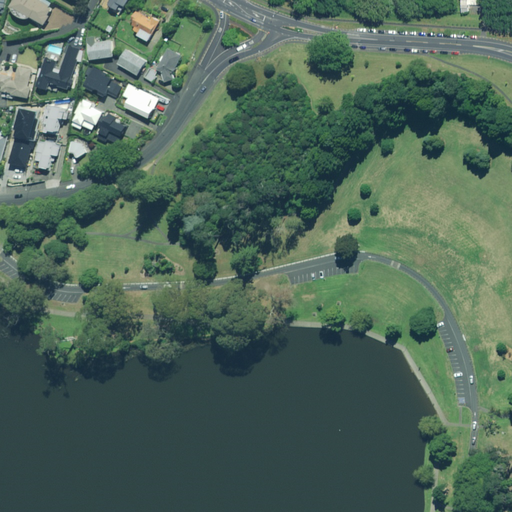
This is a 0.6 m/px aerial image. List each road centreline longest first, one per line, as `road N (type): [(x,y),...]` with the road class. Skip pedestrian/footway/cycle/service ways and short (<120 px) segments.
road 1 (unclassified): [(459,511),(474,411),(468,373),(445,311),(394,266),(359,259),(185,287),(80,290),(42,282),(0,253)]
road 2 (unclassified): [(0,200),(65,192),(133,164),(193,95)]
road 3 (tertiary): [(349,39),(511,54)]
